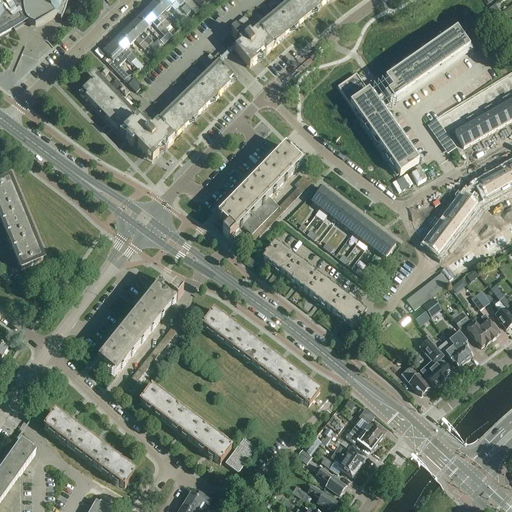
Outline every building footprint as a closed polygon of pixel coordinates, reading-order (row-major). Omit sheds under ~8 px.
[(0,0),(0,41),(15,32),(13,29),(26,22),(27,23),(28,24),(29,25),(32,26),(33,27),(35,27),(36,29),(35,30),(35,31),(56,18),(61,19),(61,22),(68,0),(0,0)] [(156,0),(155,2),(161,8),(163,6),(165,7),(167,5),(171,9),(170,8),(176,3),(180,7),(184,4),(194,15),(198,10),(188,0),(156,0)] [(191,0),(200,9),(205,4),(200,0),(191,0)] [(235,31),(230,35),(236,42),(241,38),(243,41),(238,44),(238,45),(234,48),(236,51),(234,52),(249,70),(256,65),(255,62),(264,55),(266,57),(273,51),(271,49),(330,0),(297,0),(257,33),(245,18),(232,28),(235,31)] [(156,3),(147,12),(166,31),(170,27),(165,22),(160,17),(165,13),(166,14),(171,9),(167,5),(165,7),(163,6),(161,8),(155,2),(156,3)] [(494,6),(489,10),(494,18),(495,19),(501,15),(494,6)] [(147,12),(138,20),(148,30),(152,26),(164,38),(168,34),(166,31),(147,12)] [(138,20),(129,28),(148,48),(153,44),(143,34),(148,30),(138,20)] [(503,30),(509,38),(511,35),(511,26),(510,24),(503,30)] [(129,28),(121,37),(130,47),(135,42),(144,52),(148,48),(129,28)] [(383,111),(469,51),(456,32),(385,82),(392,92),(378,103),(383,111)] [(112,45),(127,60),(131,64),(135,60),(126,51),(130,47),(121,37),(112,45)] [(123,64),(127,60),(112,45),(103,54),(113,63),(117,59),(123,64)] [(157,127),(144,114),(136,122),(96,80),(99,78),(94,73),(87,80),(91,84),(80,94),(132,148),(134,146),(137,150),(152,165),(158,159),(156,157),(165,148),(167,150),(174,144),(172,142),(235,81),(220,66),(157,127)] [(115,73),(124,82),(129,78),(119,68),(115,73)] [(418,165),(356,76),(337,89),(399,178),(418,165)] [(128,87),(136,95),(142,89),(134,81),(128,87)] [(115,91),(120,86),(117,83),(111,87),(115,91)] [(319,91),(304,106),(310,112),(325,97),(319,91)] [(505,106),(500,109),(508,125),(511,122),(511,110),(505,98),(501,100),(503,103),(504,105),(505,106)] [(491,106),(487,108),(499,130),(508,125),(500,109),(495,112),(494,111),(493,109),(491,106)] [(487,117),(482,120),(490,135),(499,130),(487,108),(483,110),(485,113),(486,115),(487,117)] [(320,114),(312,123),(332,141),(340,132),(320,114)] [(473,116),(469,119),(482,140),(490,135),(482,120),(477,122),(476,121),(475,119),(473,116)] [(469,127),(464,130),(473,145),(482,140),(469,119),(465,121),(467,123),(468,125),(469,127)] [(457,129),(450,133),(452,137),(455,135),(463,151),(473,145),(464,130),(459,133),(458,132),(457,130),(457,129)] [(275,213),(278,210),(268,200),(302,166),(289,153),(287,151),(285,149),(217,218),(218,219),(217,220),(219,222),(220,221),(224,225),(218,232),(229,242),(236,235),(235,234),(242,228),(248,234),(241,241),(244,244),(247,242),(250,239),(253,236),(256,233),(258,230),(261,227),(264,224),(267,221),(270,218),(272,216),(275,213)] [(495,177),(491,179),(501,197),(511,191),(511,183),(505,171),(503,173),(501,171),(495,174),(495,177)] [(479,186),(477,188),(478,190),(487,205),(501,197),(491,179),(487,182),(485,180),(479,184),(479,186)] [(0,187),(0,218),(21,210),(17,201),(18,200),(15,193),(13,193),(9,183),(0,187)] [(470,194),(467,199),(480,210),(481,209),(487,205),(478,190),(470,194)] [(322,191),(311,205),(320,211),(331,197),(322,191)] [(331,197),(320,211),(328,218),(339,203),(331,197)] [(457,207),(454,211),(470,223),(480,210),(467,199),(464,197),(462,200),(460,199),(458,202),(456,204),(457,207)] [(339,203),(328,218),(336,224),(347,210),(339,203)] [(0,218),(0,220),(10,246),(31,237),(28,227),(29,227),(26,219),(24,220),(21,210),(0,218)] [(347,210),(336,224),(344,230),(355,216),(347,210)] [(446,221),(444,223),(461,236),(470,223),(454,211),(451,214),(449,214),(445,219),(446,221)] [(355,216),(344,230),(352,236),(363,222),(355,216)] [(363,222),(352,236),(360,242),(371,228),(363,222)] [(437,232),(435,236),(451,249),(461,236),(444,223),(443,225),(440,225),(437,230),(437,232)] [(371,228),(360,242),(368,248),(379,234),(371,228)] [(379,234),(368,248),(376,254),(387,240),(379,234)] [(426,247),(424,249),(430,253),(428,256),(439,264),(451,249),(435,236),(432,240),(429,239),(425,244),(426,247)] [(31,237),(10,246),(21,272),(43,264),(39,255),(39,254),(40,253),(37,246),(35,247),(31,237)] [(387,240),(376,254),(384,261),(395,247),(387,240)] [(276,272),(285,279),(297,263),(274,245),(266,256),(266,255),(264,258),(262,261),(271,269),(270,271),(274,274),(276,272)] [(299,289),(308,296),(320,281),(297,263),(285,279),(294,286),(293,288),(297,291),(299,289)] [(478,277),(485,281),(488,275),(482,271),(478,277)] [(441,275),(436,279),(444,289),(449,285),(441,275)] [(436,279),(431,283),(439,293),(444,289),(436,279)] [(322,307),(331,314),(343,298),(320,281),(308,296),(317,303),(316,305),(320,309),(322,307)] [(431,283),(426,287),(434,297),(439,293),(431,283)] [(451,290),(455,296),(463,289),(459,284),(451,290)] [(97,362),(100,364),(102,366),(116,377),(176,302),(177,303),(183,295),(171,286),(166,293),(161,289),(162,288),(160,287),(159,288),(158,287),(97,362)] [(426,287),(421,291),(429,301),(434,297),(426,287)] [(490,292),(499,304),(504,299),(495,288),(490,292)] [(421,291),(416,295),(424,305),(429,301),(421,291)] [(480,294),(476,298),(484,309),(489,305),(480,294)] [(416,295),(411,299),(419,308),(424,305),(416,295)] [(343,298),(331,314),(340,321),(338,323),(343,326),(344,324),(354,331),(356,328),(357,329),(359,326),(358,326),(366,315),(343,298)] [(484,309),(476,298),(471,302),(480,313),(484,309)] [(419,308),(411,299),(406,303),(414,312),(419,308)] [(440,311),(432,302),(423,309),(430,319),(440,311)] [(499,314),(494,317),(506,332),(510,329),(511,329),(511,320),(499,303),(494,307),(499,314)] [(430,322),(421,310),(411,318),(420,330),(430,322)] [(202,327),(238,354),(249,340),(213,313),(202,327)] [(453,322),(460,332),(469,325),(462,316),(453,322)] [(485,325),(479,329),(491,345),(496,341),(495,340),(500,336),(497,332),(493,327),(485,316),(481,320),(485,325)] [(475,324),(466,331),(473,341),(477,347),(480,351),(485,347),(486,348),(491,345),(479,329),(475,324)] [(458,334),(447,342),(453,349),(466,365),(470,361),(470,360),(472,358),(468,353),(469,352),(464,347),(467,345),(458,334)] [(238,354),(273,381),(284,367),(249,340),(238,354)] [(451,374),(443,365),(442,365),(437,359),(441,356),(428,341),(419,350),(431,364),(420,374),(426,380),(425,380),(433,389),(439,384),(441,386),(446,381),(445,379),(451,374)] [(447,342),(438,350),(444,358),(445,356),(453,366),(454,365),(458,369),(461,368),(461,369),(466,365),(453,349),(447,342)] [(405,360),(401,355),(397,358),(401,363),(405,360)] [(284,367),(273,381),(308,408),(320,394),(284,367)] [(415,393),(416,392),(421,398),(423,396),(425,396),(427,394),(427,393),(429,391),(410,369),(401,377),(415,393)] [(140,405),(166,425),(178,411),(151,390),(140,405)] [(166,425),(193,446),(204,431),(178,411),(166,425)] [(369,428),(364,434),(378,444),(379,444),(382,440),(382,439),(385,434),(371,424),(374,420),(365,412),(364,413),(361,416),(358,420),(369,428)] [(44,430),(71,450),(82,435),(67,424),(55,415),(44,430)] [(378,444),(364,434),(356,428),(345,441),(354,447),(356,444),(370,454),(373,450),(375,450),(377,446),(377,445),(378,444)] [(204,431),(193,446),(220,466),(231,451),(204,431)] [(328,440),(332,434),(328,431),(324,437),(328,440)] [(71,450),(97,470),(109,456),(82,435),(71,450)] [(0,511),(112,511),(113,511),(100,503),(99,506),(95,503),(90,511),(19,511),(20,478),(35,456),(32,454),(33,452),(21,443),(19,446),(19,438),(0,464),(0,511)] [(326,448),(330,442),(326,439),(324,441),(323,440),(320,444),(326,448)] [(225,466),(238,476),(257,451),(244,441),(225,466)] [(316,452),(321,445),(317,442),(312,449),(316,452)] [(338,449),(335,454),(358,471),(361,467),(363,467),(364,464),(364,462),(365,461),(351,451),(348,456),(338,449)] [(298,461),(307,468),(312,460),(303,454),(298,461)] [(358,471),(335,454),(331,460),(340,467),(337,471),(352,481),(352,480),(354,479),(356,477),(356,475),(358,471)] [(109,456),(97,470),(124,491),(135,476),(109,456)] [(320,466),(325,469),(329,472),(333,466),(324,461),(320,466)] [(328,485),(326,489),(339,499),(340,497),(343,495),(344,492),(346,489),(316,468),(312,474),(328,485)] [(317,506),(326,511),(333,511),(335,509),(334,508),(336,504),(311,489),(308,494),(319,501),(317,506)] [(259,496),(270,502),(273,496),(262,490),(259,496)] [(292,496),(303,503),(307,497),(296,490),(292,496)] [(191,496),(183,508),(189,511),(197,511),(203,503),(206,505),(209,500),(199,494),(196,499),(191,496)] [(252,502),(266,510),(269,503),(255,496),(252,502)]
